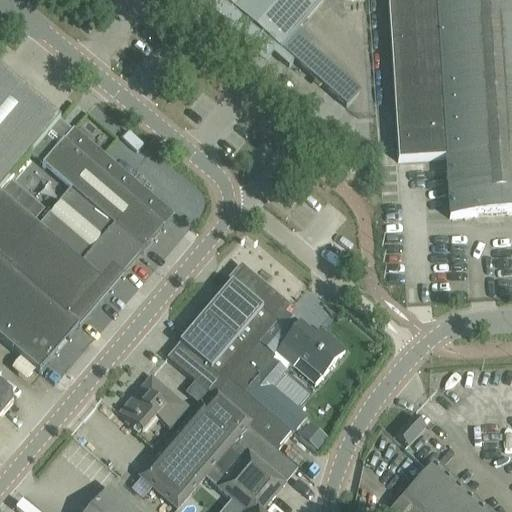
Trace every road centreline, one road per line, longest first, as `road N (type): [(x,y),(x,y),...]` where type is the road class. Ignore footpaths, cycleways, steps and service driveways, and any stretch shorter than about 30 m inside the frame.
road 1 (unclassified): [(0,487),(228,213)]
road 2 (unclassified): [(228,213),(218,176),(4,0)]
road 3 (unclassified): [(511,322),(456,325),(385,386),(341,461),(327,511)]
road 4 (unclassified): [(355,298),(258,215),(228,213)]
